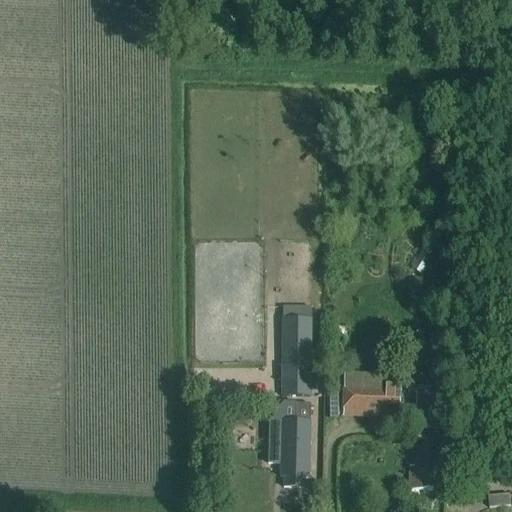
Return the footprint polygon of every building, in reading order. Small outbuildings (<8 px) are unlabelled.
[(428,271),(435,253),(421,248),(413,266),(428,271)] [(280,321),(280,333),(283,333),(282,366),(279,366),(279,383),(281,383),(281,398),(311,399),(312,321),(280,321)] [(402,385),(381,385),(382,373),(344,373),(343,417),(401,418),(402,385)] [(444,484),(444,399),(444,386),(419,387),(419,425),(423,425),(423,440),(418,440),(418,466),(412,466),(412,491),(439,491),(439,484),(444,484)] [(311,434),(311,426),(320,426),(321,405),(311,404),(310,422),(282,421),(268,421),(267,466),(280,467),(280,480),(283,480),(283,491),(305,491),(306,480),(310,480),(311,434)] [(511,506),(510,495),(489,497),(490,509),(511,506)]
